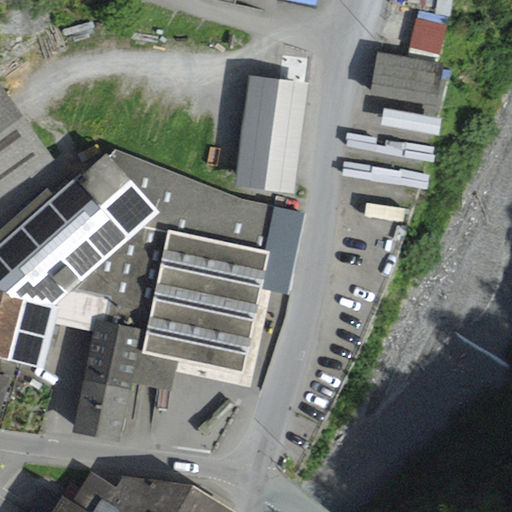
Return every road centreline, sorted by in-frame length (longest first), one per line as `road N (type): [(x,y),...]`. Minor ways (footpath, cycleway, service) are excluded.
road 1 (track): [(360,0),(310,295),(258,477)]
road 2 (unknown): [(343,75),(107,62),(32,81)]
road 3 (tertiary): [(0,439),(258,477)]
